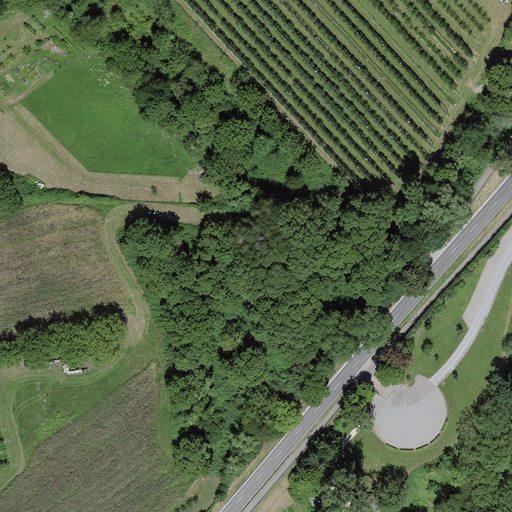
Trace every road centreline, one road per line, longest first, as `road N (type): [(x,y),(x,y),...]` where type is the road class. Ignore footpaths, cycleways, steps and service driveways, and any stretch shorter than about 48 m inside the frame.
road 1 (secondary): [(511,185),(229,511)]
road 2 (track): [(447,258),(440,251),(444,235),(511,136)]
